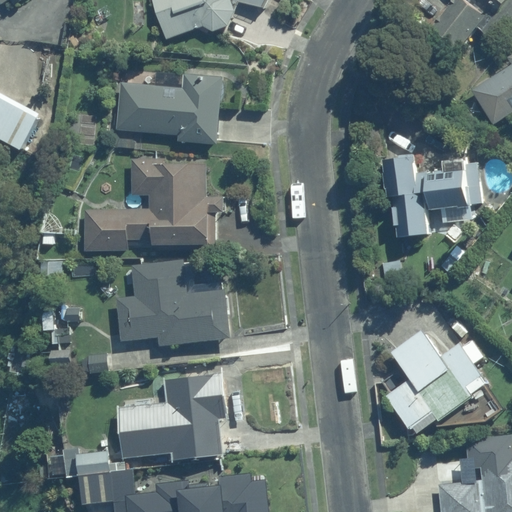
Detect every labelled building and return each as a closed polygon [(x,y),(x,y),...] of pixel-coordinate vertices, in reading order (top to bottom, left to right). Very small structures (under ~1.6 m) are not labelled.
[(0,0),(5,8),(17,1),(21,7),(31,0),(0,0)] [(155,0),(170,42),(208,28),(216,34),(232,28),(242,13),(240,4),(268,12),(274,0),(155,0)] [(511,32),(511,0),(458,0),(436,28),(465,51),(482,30),(502,45),(511,32)] [(511,60),(510,61),(511,64),(511,69),(475,92),(496,127),(511,116),(511,60)] [(125,86),(121,133),(183,138),(182,144),(223,147),(228,78),(189,74),(188,91),(125,86)] [(0,92),(0,139),(27,154),(46,117),(0,92)] [(473,224),(473,210),(475,209),(475,206),(484,205),(481,164),(469,165),(469,172),(431,175),(431,172),(420,173),(419,159),(388,161),(391,199),(399,199),(402,240),(432,237),(431,212),(444,212),(445,225),(473,224)] [(156,209),(86,209),(86,252),(133,252),(133,241),(158,241),(158,245),(218,246),(219,216),(229,216),(230,196),(209,196),(210,161),(135,160),(134,196),(157,196),(156,209)] [(163,340),(164,350),(236,341),(230,291),(190,296),(186,261),(135,266),(139,295),(120,298),(126,345),(163,340)] [(119,299),(104,300),(107,335),(122,334),(119,299)] [(428,333),(397,354),(415,381),(391,397),(415,433),(441,416),(446,423),(481,400),(479,398),(495,387),(481,366),(490,360),(478,343),(468,350),(465,346),(446,359),(428,333)] [(75,352),(55,352),(55,372),(74,372),(75,352)] [(111,352),(90,353),(92,376),(112,375),(111,352)] [(124,410),(130,458),(177,453),(179,462),(225,456),(221,421),(233,420),(227,377),(212,378),(210,362),(183,365),(185,380),(169,382),(172,404),(124,410)] [(114,477),(114,473),(112,452),(82,455),(82,448),(67,450),(70,482),(84,480),(114,477)] [(511,511),(511,456),(482,461),(484,478),(437,484),(440,511),(511,511)] [(114,477),(84,480),(87,506),(117,503),(118,511),(273,511),(270,482),(195,490),(193,480),(155,484),(156,494),(140,496),(137,470),(114,473),(114,477)]
